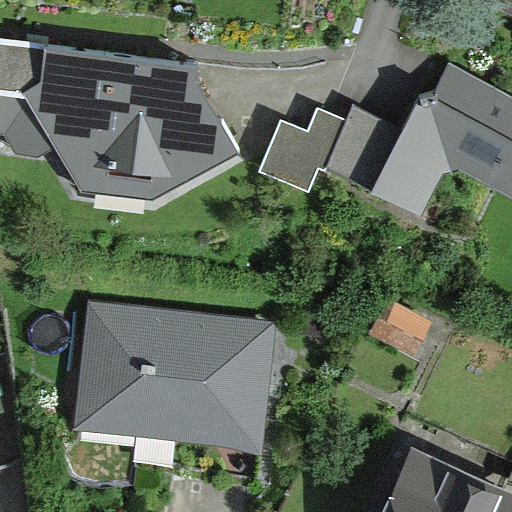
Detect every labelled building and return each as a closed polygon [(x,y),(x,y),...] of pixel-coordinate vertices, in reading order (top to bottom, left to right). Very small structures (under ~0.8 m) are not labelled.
[(511,0),(485,0),(511,12),(511,0)] [(194,71),(0,44),(0,142),(41,147),(57,195),(155,207),(238,160),(194,71)] [(511,102),(428,59),(393,126),(352,105),(331,145),(286,122),(255,182),(294,202),(312,167),(416,221),(446,163),(511,197),(511,102)] [(423,323),(381,301),(366,330),(407,352),(423,323)] [(266,328),(89,304),(72,425),(249,449),(266,328)] [(511,511),(511,497),(402,449),(374,511),(511,511)]
